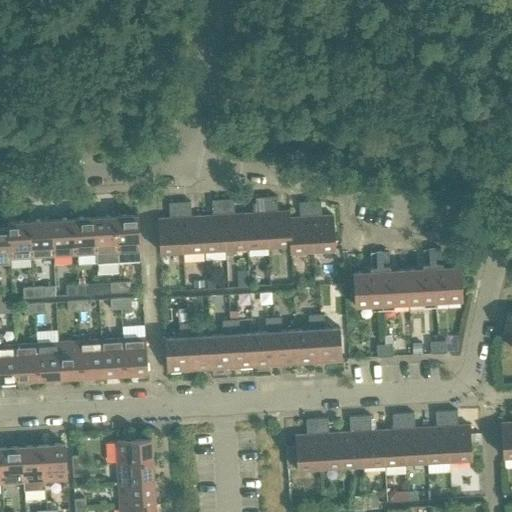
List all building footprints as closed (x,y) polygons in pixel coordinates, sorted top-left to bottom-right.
[(291,245),(290,218),(290,211),(276,212),(275,208),(278,207),(277,196),(267,197),(270,246),(291,245)] [(248,247),(270,246),(267,197),(256,198),(256,209),(259,209),(259,213),(246,214),(248,247)] [(248,247),(246,214),(233,214),(232,210),(235,210),(234,199),(223,200),(227,248),(248,247)] [(205,250),(227,248),(223,200),(213,200),(213,211),(216,211),(216,215),(203,216),(205,250)] [(311,202),(313,250),(336,249),(334,215),(320,216),(319,212),(322,212),(321,201),(311,202)] [(161,252),(183,251),(180,202),(169,203),(170,214),(173,214),(173,218),(159,219),(161,252)] [(205,250),(203,216),(189,217),(189,213),(192,213),(191,202),(180,202),(183,251),(205,250)] [(290,218),(291,245),(291,252),(313,250),(311,202),(300,202),(300,213),(303,213),(303,217),(290,218)] [(118,262),(141,261),(138,215),(115,217),(118,262)] [(97,263),(118,262),(115,217),(95,218),(97,254),(97,263)] [(97,254),(95,218),(72,219),(74,255),(97,254)] [(55,256),(74,255),(72,219),(52,221),(55,256)] [(31,258),(55,256),(52,221),(29,222),(31,258)] [(11,259),(31,258),(29,222),(8,223),(8,228),(9,228),(11,259)] [(0,264),(11,264),(11,259),(9,228),(8,228),(0,228),(0,264)] [(409,303),(436,302),(433,249),(424,250),(424,264),(422,269),(407,269),(409,303)] [(433,249),(436,302),(463,300),(461,266),(445,267),(442,263),(441,249),(433,249)] [(356,307),(383,305),(379,252),(371,253),(372,267),(370,272),(354,273),(356,307)] [(379,252),(383,305),(409,303),(407,269),(392,270),(390,266),(389,252),(379,252)] [(260,277),(252,274),(249,280),(257,284),(260,277)] [(120,282),(121,293),(131,292),(130,281),(120,282)] [(110,293),(121,293),(120,282),(110,283),(110,293)] [(76,285),(77,295),(88,295),(87,284),(76,285)] [(67,296),(77,295),(76,285),(67,285),(67,296)] [(24,298),(34,298),(33,287),(23,288),(24,298)] [(33,287),(34,298),(45,297),(44,287),(33,287)] [(121,299),(122,309),(132,308),(131,298),(121,299)] [(111,310),(122,309),(121,299),(111,299),(111,310)] [(68,312),(78,312),(78,301),(68,302),(68,312)] [(78,301),(78,312),(89,311),(88,301),(78,301)] [(34,304),(35,314),(46,314),(45,303),(34,304)] [(25,315),(35,314),(34,304),(24,304),(25,315)] [(237,312),(230,312),(230,319),(231,334),(233,368),(255,367),(253,333),(239,334),(238,319),(237,312)] [(299,364),(320,363),(318,315),(309,316),(310,330),(297,330),(299,364)] [(318,315),(320,363),(342,361),(340,328),(326,329),(325,315),(318,315)] [(282,331),(281,316),(274,317),(275,332),(277,365),(299,364),(297,330),(282,331)] [(255,367),(277,365),(275,332),(274,317),(266,317),(267,332),(253,333),(255,367)] [(211,369),(233,368),(231,334),(230,319),(223,320),(223,335),(209,336),(211,369)] [(211,369),(209,336),(196,336),(195,322),(187,323),(190,371),(211,369)] [(181,337),(166,338),(168,372),(190,371),(187,323),(180,323),(181,337)] [(3,346),(3,334),(0,333),(0,381),(19,381),(16,345),(3,346)] [(391,335),(384,336),(385,345),(386,357),(394,356),(393,344),(393,339),(391,335)] [(124,339),(126,374),(148,373),(146,337),(124,339)] [(106,376),(126,374),(124,339),(103,340),(106,376)] [(83,377),(106,376),(103,340),(80,341),(83,377)] [(63,378),(83,377),(80,341),(60,342),(63,378)] [(431,354),(439,354),(438,341),(431,342),(431,354)] [(438,341),(439,354),(447,353),(446,341),(438,341)] [(40,380),(63,378),(60,342),(37,344),(40,380)] [(422,342),(412,343),(413,354),(423,354),(422,342)] [(19,381),(40,380),(37,344),(16,345),(19,381)] [(378,357),(386,357),(385,345),(377,345),(378,357)] [(447,411),(450,460),(472,459),(470,425),(456,426),(456,422),(458,421),(458,410),(447,411)] [(428,461),(450,460),(447,411),(436,412),(437,423),(439,423),(440,427),(426,428),(428,461)] [(428,461),(426,428),(413,428),(413,424),(415,424),(414,413),(404,414),(407,462),(428,461)] [(385,464),(407,462),(404,414),(393,414),(394,425),(396,425),(396,429),(383,430),(385,464)] [(385,464),(383,430),(370,431),(369,427),(372,427),(371,415),(361,416),(364,465),(385,464)] [(342,466),(364,465),(361,416),(350,417),(350,428),(353,428),(353,432),(340,433),(342,466)] [(342,466),(340,433),(327,434),(326,429),(329,429),(328,418),(317,419),(321,468),(342,466)] [(298,469),(321,468),(317,419),(307,419),(307,430),(310,430),(310,435),(296,435),(298,469)] [(503,457),(511,456),(511,422),(501,423),(503,457)] [(117,464),(153,462),(152,439),(116,441),(117,464)] [(43,446),(45,479),(45,481),(68,480),(66,444),(43,446)] [(45,481),(45,479),(43,446),(21,447),(23,481),(23,483),(24,490),(45,489),(45,481)] [(23,483),(23,481),(21,447),(0,448),(3,484),(23,483)] [(73,466),(84,466),(83,455),(72,456),(73,466)] [(119,485),(155,483),(153,462),(117,464),(119,485)] [(84,466),(73,466),(74,477),(84,476),(84,466)] [(120,507),(156,505),(155,483),(119,485),(120,507)] [(393,501),(399,493),(393,488),(387,496),(393,501)] [(417,491),(409,492),(409,500),(418,500),(417,491)] [(378,508),(378,496),(367,496),(367,508),(378,508)] [(76,510),(86,509),(86,498),(75,499),(76,510)]
